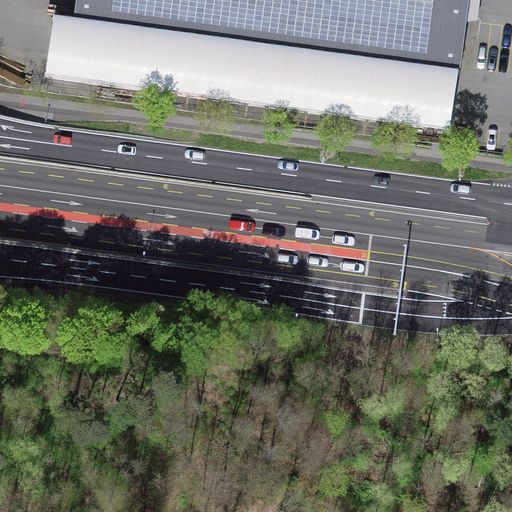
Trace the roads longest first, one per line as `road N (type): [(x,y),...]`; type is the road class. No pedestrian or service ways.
road 1 (secondary): [(0,217),(511,284)]
road 2 (secondary): [(511,243),(0,180)]
road 3 (motorway): [(0,261),(364,307),(511,308)]
road 4 (motorway): [(511,205),(38,143)]
